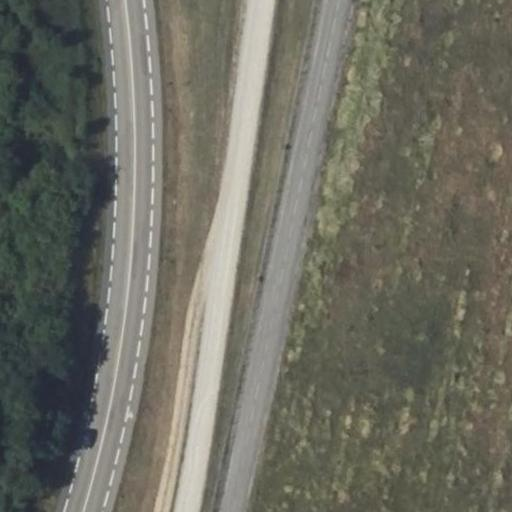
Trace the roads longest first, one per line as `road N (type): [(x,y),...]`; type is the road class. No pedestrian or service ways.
road 1 (primary): [(118,0),(129,123),(126,256),(107,392),(77,511)]
road 2 (track): [(185,511),(257,0)]
